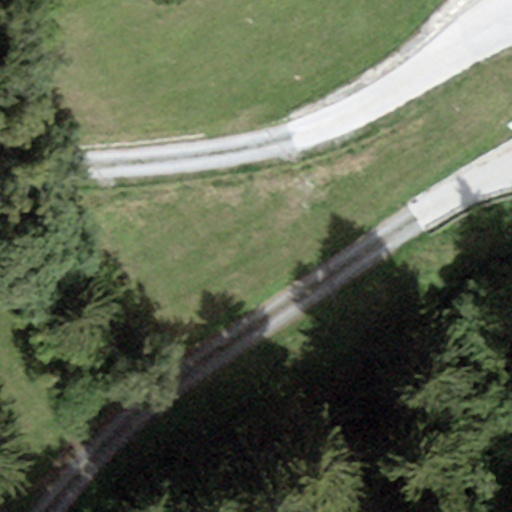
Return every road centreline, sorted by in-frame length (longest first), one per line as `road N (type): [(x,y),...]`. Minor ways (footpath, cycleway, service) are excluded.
road 1 (track): [(511,168),(164,397),(92,461),(53,511)]
road 2 (track): [(0,179),(185,167),(292,141),(371,108),(511,18)]
